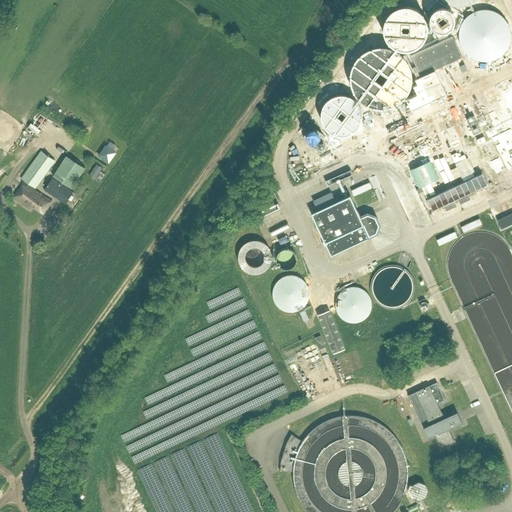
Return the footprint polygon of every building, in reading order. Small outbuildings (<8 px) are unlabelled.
[(448,0),(455,9),(460,11),(459,15),(464,12),(467,16),(480,7),(489,7),(499,10),(493,1),(485,1),(482,0),(481,0),(448,0)] [(438,3),(433,9),(441,16),(446,10),(438,3)] [(454,66),(453,64),(438,69),(439,73),(430,75),(432,81),(442,78),(446,91),(460,87),(458,80),(468,77),(464,63),(454,66)] [(495,96),(498,106),(511,101),(507,91),(495,96)] [(304,133),(314,143),(324,132),(314,123),(304,133)] [(41,151),(21,179),(24,181),(12,198),(29,210),(33,206),(43,213),(51,202),(28,186),(29,184),(35,188),(55,161),(41,151)] [(65,204),(73,192),(52,178),(44,189),(65,204)] [(331,257),(370,238),(350,196),(311,214),(331,257)] [(511,212),(496,220),(501,229),(511,223),(511,212)] [(375,239),(369,244),(374,251),(380,246),(375,239)] [(288,252),(285,258),(291,261),(294,255),(288,252)] [(247,259),(244,260),(249,277),(262,273),(260,267),(265,266),(264,261),(249,266),(247,259)] [(309,319),(305,310),(300,312),(304,321),(309,319)] [(345,349),(330,312),(318,316),(333,354),(345,349)] [(325,347),(320,336),(315,338),(319,349),(325,347)] [(428,439),(435,435),(441,449),(456,442),(449,429),(462,423),(457,412),(444,418),(437,403),(445,400),(437,382),(429,386),(409,395),(421,421),(427,419),(430,425),(424,428),(428,439)] [(281,461),(280,471),(293,472),(293,469),(293,466),(294,463),(294,460),(295,457),(296,454),(297,452),(298,449),(299,446),(301,444),(302,441),(291,434),(286,443),(281,461)] [(420,500),(430,493),(419,476),(409,483),(420,500)]
